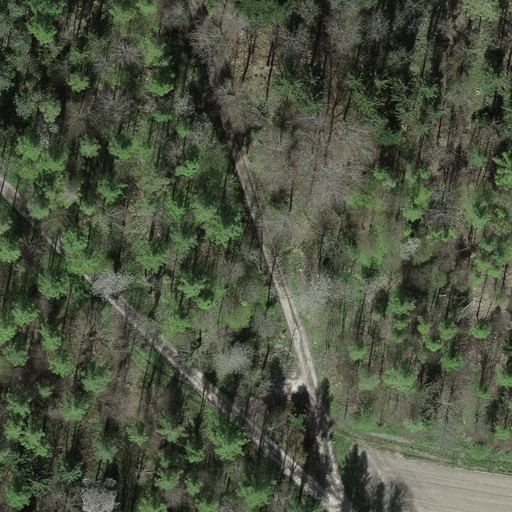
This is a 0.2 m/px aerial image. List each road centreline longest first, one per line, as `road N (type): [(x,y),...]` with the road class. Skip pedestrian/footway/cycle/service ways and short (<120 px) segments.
road 1 (track): [(338,511),(183,0)]
road 2 (track): [(337,511),(0,183)]
